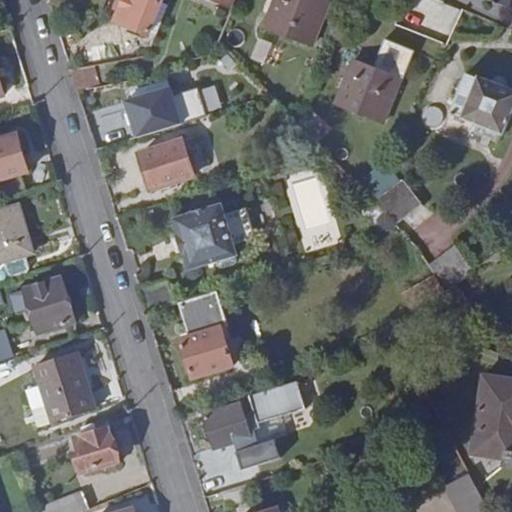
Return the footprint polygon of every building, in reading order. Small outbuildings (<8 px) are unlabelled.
[(126,0),(118,22),(150,34),(163,0),(126,0)] [(279,0),(268,28),(314,47),(332,1),(328,0),(279,0)] [(431,46),(446,52),(467,11),(448,3),(431,46)] [(402,78),(355,60),(336,109),(383,128),(402,78)] [(98,64),(74,69),(81,91),(105,86),(98,64)] [(0,69),(0,99),(8,97),(0,69)] [(478,75),(469,71),(451,109),(461,113),(459,116),(478,124),(475,130),(497,140),(500,134),(503,134),(511,113),(511,89),(509,88),(510,86),(509,81),(507,77),(504,76),(501,75),(497,76),(495,77),(493,80),(479,73),(478,75)] [(142,138),(212,116),(203,88),(178,96),(175,88),(131,102),(142,138)] [(422,121),(438,124),(441,108),(425,106),(422,121)] [(0,139),(0,180),(32,171),(19,134),(0,139)] [(143,153),(154,190),(199,177),(187,140),(143,153)] [(319,167),(283,177),(303,251),(339,241),(319,167)] [(397,178),(375,200),(398,225),(421,202),(397,178)] [(175,215),(179,227),(189,259),(192,269),(240,252),(237,242),(257,234),(247,206),(228,212),(222,195),(198,203),(199,208),(175,215)] [(0,263),(4,262),(27,256),(34,254),(20,207),(0,213),(0,263)] [(189,259),(179,227),(167,232),(177,264),(189,259)] [(459,243),(431,265),(436,275),(446,290),(458,280),(474,268),(459,243)] [(13,278),(27,273),(31,268),(27,256),(4,262),(7,274),(13,278)] [(406,293),(415,310),(434,298),(446,290),(436,275),(406,293)] [(64,278),(31,288),(44,332),(78,322),(64,278)] [(170,279),(142,288),(150,312),(179,304),(170,279)] [(446,290),(434,298),(458,333),(483,316),(458,280),(446,290)] [(220,291),(182,303),(194,343),(186,345),(197,384),(239,371),(227,332),(232,331),(220,291)] [(0,362),(12,359),(3,332),(0,332),(0,362)] [(43,386),(55,422),(97,408),(81,366),(41,381),(43,386)] [(511,374),(486,371),(478,449),(511,452),(511,374)] [(249,418),(246,408),(210,419),(219,450),(239,444),(244,442),(245,447),(257,443),(254,434),(265,431),(264,426),(311,412),(302,383),(254,398),(259,415),(249,418)] [(41,427),(55,422),(43,386),(29,390),(41,427)] [(102,437),(98,424),(85,430),(88,441),(102,437)] [(112,434),(102,437),(88,441),(78,443),(82,455),(77,456),(82,475),(120,463),(112,434)] [(244,442),(239,444),(242,454),(247,452),(244,442)] [(247,452),(242,454),(247,473),(286,461),(280,442),(247,452)] [(491,511),(468,469),(444,482),(460,511),(491,511)] [(83,492),(45,511),(86,511),(91,510),(83,492)]
